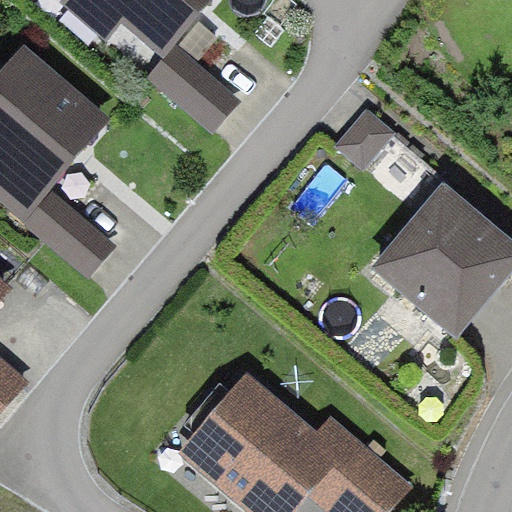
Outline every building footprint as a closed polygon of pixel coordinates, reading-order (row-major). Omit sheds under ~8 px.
[(207,0),(109,0),(167,48),(207,0)] [(234,101),(178,53),(155,80),(212,127),(234,101)] [(102,126),(25,61),(0,90),(0,156),(44,194),(102,126)] [(390,134),(366,115),(341,147),(364,166),(390,134)] [(110,247),(54,198),(32,224),(88,272),(110,247)] [(462,338),(511,278),(511,252),(448,199),(385,274),(462,338)] [(0,364),(0,413),(24,385),(0,364)] [(290,511),(336,461),(250,387),(193,453),(261,511),(290,511)] [(363,450),(321,500),(335,511),(391,511),(410,490),(363,450)]
